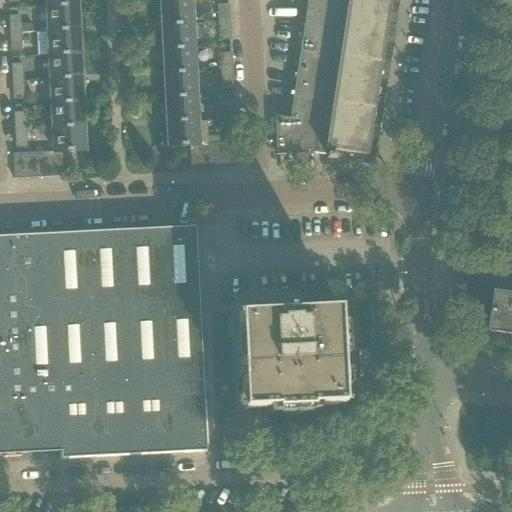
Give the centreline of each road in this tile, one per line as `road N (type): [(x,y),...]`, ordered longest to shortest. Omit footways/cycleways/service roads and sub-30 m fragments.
road 1 (residential): [(425,424),(344,465),(299,473),(0,489)]
road 2 (residential): [(0,216),(257,202)]
road 3 (residential): [(257,202),(245,0)]
road 4 (tertiary): [(423,194),(451,0)]
road 5 (tertiary): [(423,380),(423,194)]
road 6 (residential): [(257,202),(423,194)]
